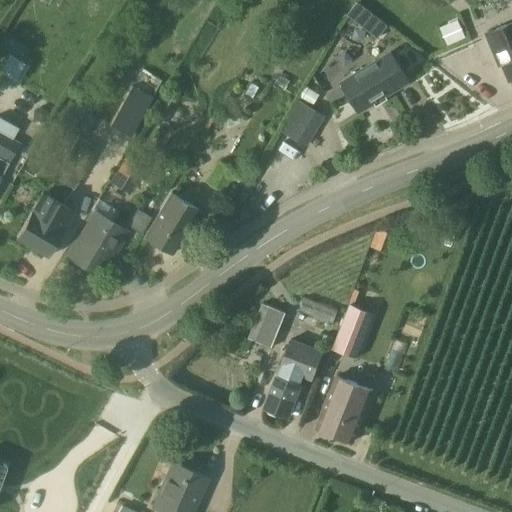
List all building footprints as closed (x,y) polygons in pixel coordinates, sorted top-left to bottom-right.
[(510,81),(511,79),(511,22),(486,33),(499,65),(502,63),(510,81)] [(0,75),(15,84),(26,67),(0,49),(0,75)] [(360,111),(409,82),(391,52),(342,82),(360,111)] [(107,128),(127,141),(128,141),(154,96),(159,98),(168,82),(142,67),(107,128)] [(180,100),(165,92),(151,116),(165,124),(180,100)] [(86,137),(98,118),(65,98),(53,117),(86,137)] [(300,103),(283,133),(305,146),(322,116),(300,103)] [(0,155),(10,162),(20,143),(0,131),(0,155)] [(83,170),(91,155),(82,150),(87,141),(78,135),(64,159),(83,170)] [(145,167),(127,155),(126,155),(110,182),(129,193),(145,167)] [(0,157),(0,178),(9,162),(0,157)] [(222,192),(234,171),(219,162),(206,183),(222,192)] [(171,254),(199,209),(171,192),(144,238),(171,254)] [(49,257),(74,212),(41,193),(15,238),(49,257)] [(98,274),(125,230),(95,212),(68,256),(98,274)] [(334,320),(337,307),(303,298),(300,311),(334,320)] [(272,348),(286,312),(263,302),(248,338),(272,348)] [(373,316),(350,307),(333,352),(356,361),(373,316)] [(291,338),(279,368),(277,374),(278,375),(265,407),(288,416),(301,384),(299,383),(302,377),(312,380),(324,350),(291,338)] [(354,441),(374,390),(337,376),(317,427),(354,441)] [(163,511),(191,511),(207,477),(172,462),(152,507),(163,511)]
